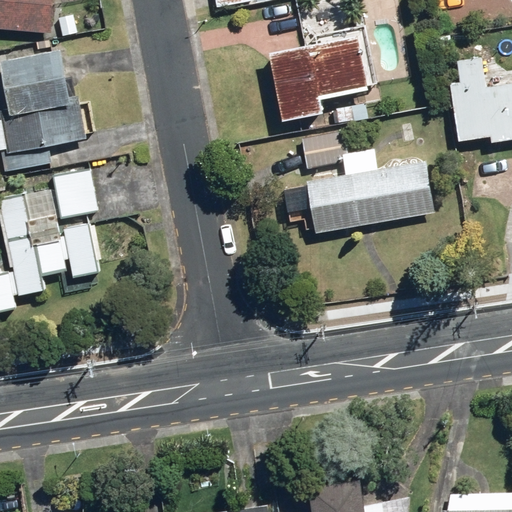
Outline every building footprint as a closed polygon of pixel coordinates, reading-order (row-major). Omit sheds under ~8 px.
[(0,0),(0,32),(51,37),(54,0),(0,0)] [(319,112),(315,96),(371,85),(361,35),(266,54),(276,103),(280,120),(319,112)] [(55,164),(51,148),(84,140),(65,54),(0,68),(0,113),(6,139),(1,140),(8,174),(55,164)] [(447,93),(455,146),(511,137),(511,83),(484,87),(479,59),(454,63),(459,91),(447,93)] [(304,178),(313,231),(430,213),(422,160),(304,178)] [(90,171),(52,178),(54,191),(0,200),(0,212),(11,274),(0,276),(0,277),(0,276),(0,317),(21,313),(18,296),(43,291),(41,281),(107,269),(99,226),(100,225),(90,171)] [(406,511),(407,472),(305,485),(308,511),(406,511)] [(511,511),(511,494),(449,493),(449,500),(447,500),(447,510),(441,510),(440,511),(511,511)]
